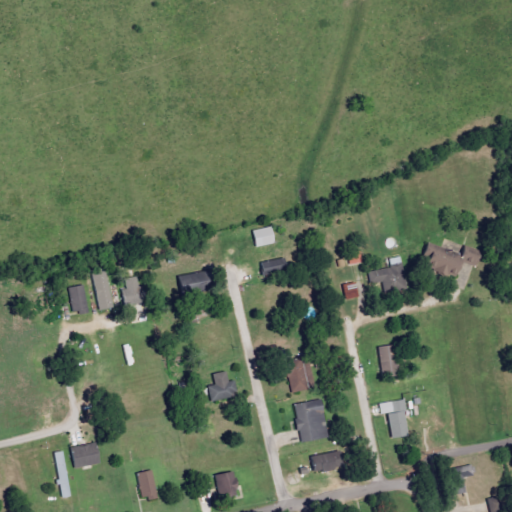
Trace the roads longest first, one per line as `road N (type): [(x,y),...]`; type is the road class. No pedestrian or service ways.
road 1 (residential): [(382,486),(353,330),(448,297)]
road 2 (residential): [(281,507),(229,271)]
road 3 (residential): [(0,443),(78,422),(71,349),(103,321)]
road 4 (residential): [(256,511),(382,486)]
road 5 (residential): [(408,493),(438,456),(511,441)]
